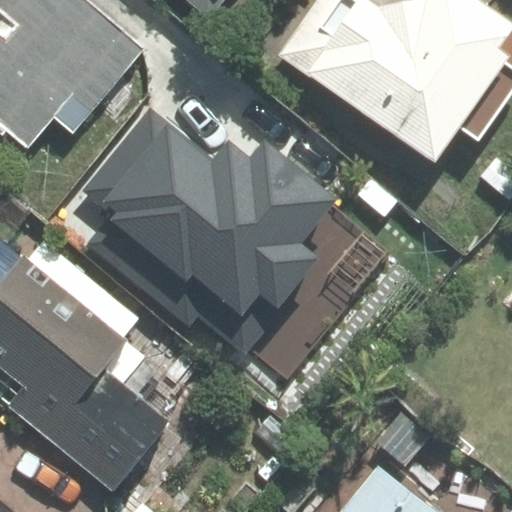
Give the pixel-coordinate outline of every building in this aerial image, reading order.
[(152,44),(100,0),(0,0),(0,19),(0,20),(0,19),(0,151),(20,128),(36,141),(62,110),(82,127),(152,44)] [(205,0),(216,9),(224,0),(205,0)] [(317,0),(284,50),(442,153),(463,122),(485,136),(511,94),(511,53),(509,52),(511,47),(511,12),(493,0),(317,0)] [(214,302),(262,340),(330,254),(307,235),(344,188),(273,132),(261,146),(240,130),(222,153),(158,103),(95,182),(124,205),(95,241),(198,322),(214,302)] [(14,399),(120,486),(181,413),(133,373),(149,354),(132,339),(151,317),(48,232),(0,289),(0,352),(31,378),(14,399)] [(450,511),(380,461),(342,511),(450,511)] [(183,511),(186,509),(158,484),(133,511),(183,511)]
